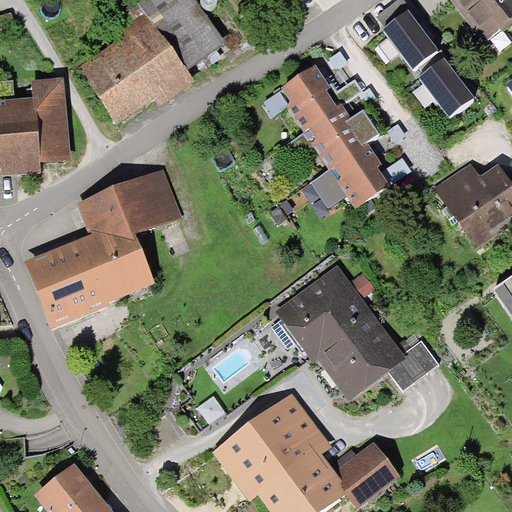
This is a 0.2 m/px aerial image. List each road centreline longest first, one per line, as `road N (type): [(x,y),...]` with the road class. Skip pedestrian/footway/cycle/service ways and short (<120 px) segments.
road 1 (residential): [(0,234),(359,0)]
road 2 (residential): [(0,264),(74,423),(146,511)]
